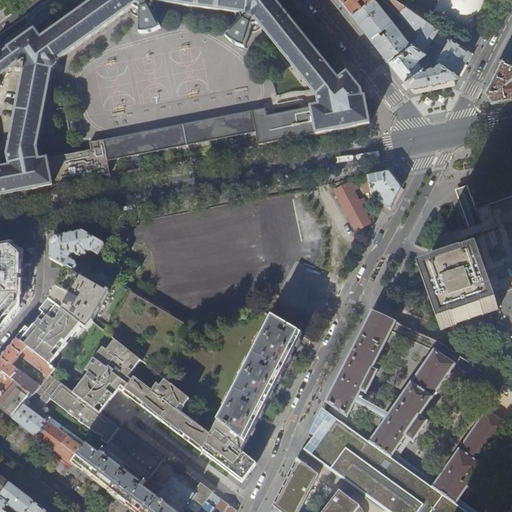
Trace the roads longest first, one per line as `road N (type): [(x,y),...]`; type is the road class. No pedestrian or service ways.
road 1 (secondary): [(42,215),(421,141)]
road 2 (residential): [(383,245),(253,510)]
road 3 (residential): [(315,0),(421,141)]
road 4 (residential): [(253,510),(134,420)]
road 5 (residential): [(0,343),(39,294),(42,215)]
road 6 (residential): [(511,10),(451,135)]
road 7 (residential): [(397,249),(451,135)]
road 8 (unclassified): [(511,231),(431,259),(397,249)]
